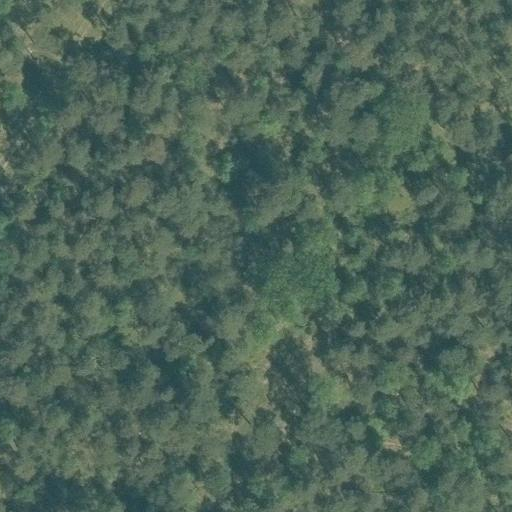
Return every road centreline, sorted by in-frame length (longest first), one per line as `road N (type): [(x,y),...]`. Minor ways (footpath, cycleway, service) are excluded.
road 1 (track): [(285,0),(511,194)]
road 2 (track): [(0,145),(91,0)]
